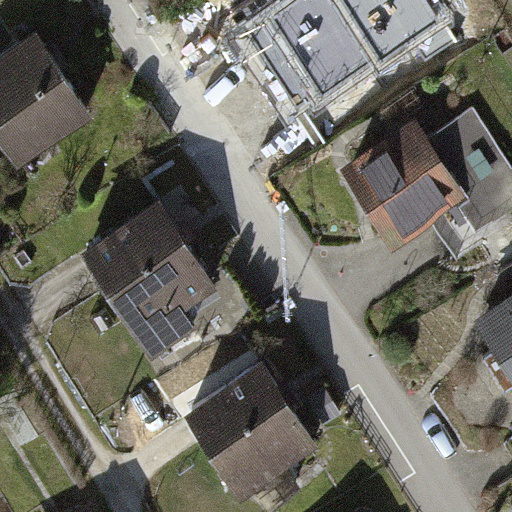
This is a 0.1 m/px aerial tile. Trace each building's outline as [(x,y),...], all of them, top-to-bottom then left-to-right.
[(269,92),(346,44),(318,0),(229,0),(217,8),(269,92)] [(0,32),(0,119),(19,149),(90,105),(33,13),(0,32)] [(339,150),(389,228),(455,187),(476,220),(511,197),(511,166),(469,99),(425,127),(411,104),(339,150)] [(80,228),(150,340),(194,312),(183,294),(215,274),(156,181),(80,228)] [(511,279),(473,304),(511,365),(511,279)] [(185,396),(243,487),(257,478),(273,504),(304,485),(287,459),(320,437),(263,347),(185,396)]
